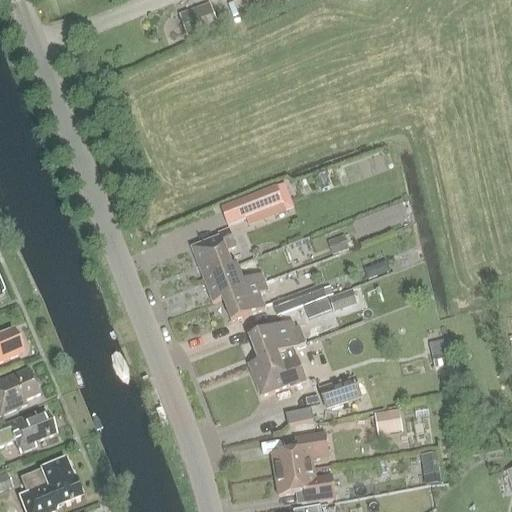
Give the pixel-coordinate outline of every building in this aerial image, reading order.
[(187,43),(219,32),(209,6),(178,16),(187,43)] [(276,189),(238,204),(245,221),(283,206),(276,189)] [(203,282),(232,270),(227,256),(235,253),(230,238),(232,237),(230,231),(218,236),(220,239),(191,250),(203,282)] [(326,244),(332,258),(349,251),(344,238),(326,244)] [(237,268),(232,270),(203,282),(212,306),(223,302),(265,286),(261,277),(242,284),(237,268)] [(268,294),(265,286),(223,302),(231,325),(265,313),(259,297),(268,294)] [(304,295),(308,307),(326,300),(322,288),(304,295)] [(357,307),(351,292),(329,301),(334,316),(357,307)] [(307,306),(302,294),(271,306),(276,317),(307,306)] [(326,300),(308,307),(306,307),(310,319),(330,312),(326,300)] [(299,330),(294,332),(291,324),(249,340),(258,364),(259,365),(278,357),(305,347),(299,330)] [(0,365),(21,357),(12,333),(0,337),(0,365)] [(431,357),(434,371),(454,367),(451,353),(431,357)] [(288,389),(289,392),(306,386),(296,361),(281,367),(278,357),(259,365),(258,364),(248,368),(260,399),(288,389)] [(24,404),(38,398),(26,372),(0,383),(0,419),(26,408),(24,404)] [(318,391),(325,412),(361,401),(354,380),(318,391)] [(162,408),(156,410),(162,427),(168,425),(162,408)] [(313,423),(311,411),(285,417),(287,428),(313,423)] [(374,416),(377,438),(402,435),(399,413),(374,416)] [(33,416),(7,426),(0,429),(0,450),(15,444),(20,457),(35,451),(33,447),(55,437),(46,416),(34,420),(33,416)] [(271,458),(274,478),(313,472),(312,463),(328,460),(324,437),(294,442),(296,454),(271,458)] [(423,478),(439,476),(437,456),(420,457),(423,478)] [(19,480),(25,497),(18,499),(23,511),(56,511),(56,510),(81,500),(73,481),(71,481),(64,462),(19,480)] [(315,482),(313,472),(274,478),(278,499),(303,495),(305,507),(335,502),(331,479),(315,482)] [(0,478),(0,495),(12,490),(6,476),(0,478)]
